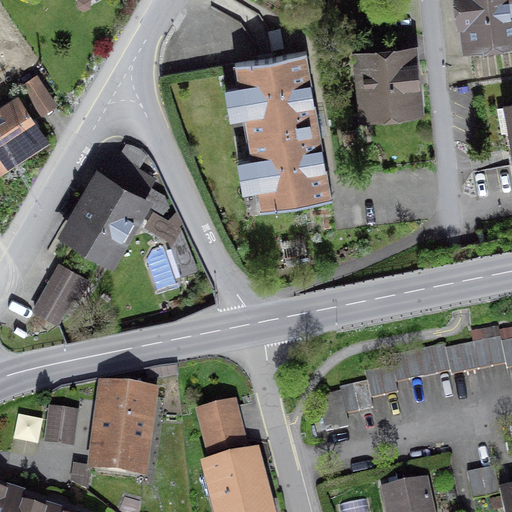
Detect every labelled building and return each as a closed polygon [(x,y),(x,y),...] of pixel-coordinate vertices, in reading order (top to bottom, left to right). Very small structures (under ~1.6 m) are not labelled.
[(511,0),(455,0),(462,52),(511,45),(511,0)] [(415,43),(354,49),(360,118),(422,113),(415,43)] [(306,50),(232,63),(259,208),(332,195),(306,50)] [(39,73),(19,86),(40,116),(60,103),(39,73)] [(20,96),(0,108),(0,175),(50,145),(20,96)] [(511,98),(503,100),(511,154),(511,98)] [(151,196),(95,165),(58,232),(114,263),(151,196)] [(180,229),(153,214),(146,227),(172,242),(180,229)] [(90,280),(60,263),(36,306),(58,318),(71,295),(79,299),(90,280)] [(492,368),(507,365),(502,345),(501,339),(486,343),(492,368)] [(511,342),(502,345),(507,365),(508,373),(511,372),(511,342)] [(473,346),(479,371),(492,368),(486,343),(473,346)] [(460,349),(465,374),(479,371),(473,346),(460,349)] [(431,351),(437,377),(451,374),(446,352),(445,348),(431,351)] [(446,352),(451,374),(452,377),(465,374),(460,349),(446,352)] [(418,353),(424,380),(437,377),(431,351),(418,353)] [(404,357),(410,383),(424,380),(418,353),(404,357)] [(396,386),(410,383),(404,357),(390,360),(392,368),(396,386)] [(378,371),(384,396),(397,393),(396,386),(392,368),(378,371)] [(367,383),(371,399),(384,396),(378,371),(365,374),(367,383)] [(157,390),(100,383),(88,467),(145,475),(157,390)] [(371,399),(367,383),(354,386),(360,414),(373,411),(371,399)] [(354,386),(342,389),(348,416),(360,414),(354,386)] [(325,433),(346,429),(340,396),(319,400),(325,433)] [(235,402),(196,412),(209,462),(248,451),(235,402)] [(78,411),(51,407),(46,441),(73,445),(78,411)] [(20,413),(15,438),(40,443),(45,418),(20,413)] [(202,464),(214,511),(275,511),(259,449),(248,451),(209,462),(202,464)] [(90,468),(74,466),(70,492),(86,494),(90,468)] [(493,470),(481,472),(486,498),(498,496),(493,470)] [(481,472),(468,475),(474,501),(486,498),(481,472)] [(435,511),(428,479),(383,490),(388,511),(435,511)] [(0,511),(12,511),(16,499),(18,491),(0,486),(0,511)] [(511,511),(511,489),(500,492),(504,511),(511,511)] [(61,511),(16,499),(12,511),(61,511)]
